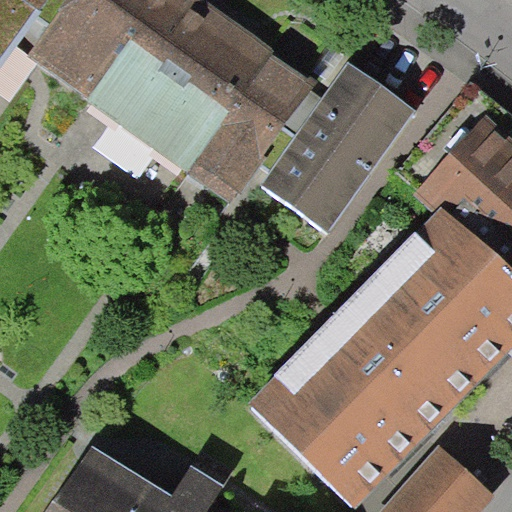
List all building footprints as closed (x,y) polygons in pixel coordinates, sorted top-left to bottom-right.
[(0,0),(0,70),(50,0),(0,0)] [(326,92),(196,0),(83,0),(39,63),(244,208),(326,92)] [(414,108),(354,67),(268,193),(327,234),(414,108)] [(511,143),(497,130),(431,201),(459,226),(471,213),(511,250),(511,143)] [(275,401),(372,500),(511,359),(511,250),(471,213),(459,226),(275,401)] [(484,511),(499,497),(446,449),(388,511),(484,511)] [(196,511),(102,459),(69,511),(196,511)]
